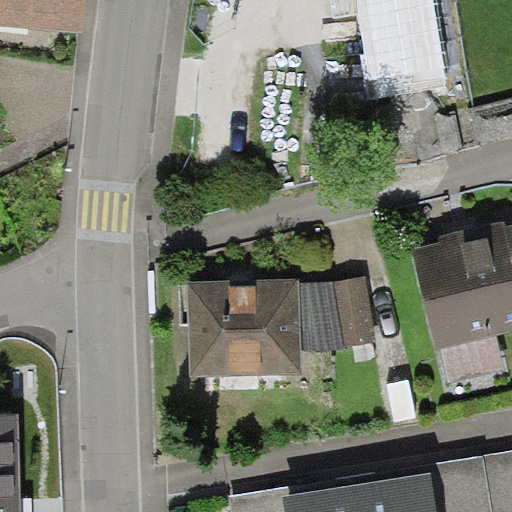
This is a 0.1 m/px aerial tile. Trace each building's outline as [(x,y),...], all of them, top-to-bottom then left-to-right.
[(0,0),(0,27),(84,35),(87,0),(0,0)] [(511,159),(511,96),(471,107),(445,76),(429,0),(357,0),(372,87),(461,173),(511,159)] [(511,238),(415,263),(447,390),(511,374),(511,360),(506,336),(511,334),(511,238)] [(366,284),(184,293),(186,384),(316,383),(313,352),(384,346),(366,284)] [(0,428),(0,511),(14,511),(13,428),(0,428)] [(437,511),(431,473),(283,496),(285,511),(437,511)]
